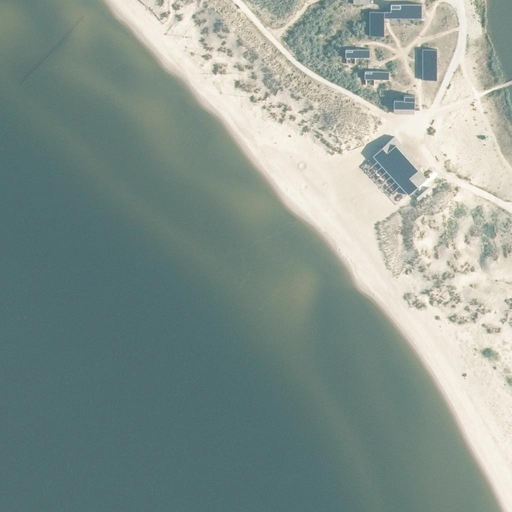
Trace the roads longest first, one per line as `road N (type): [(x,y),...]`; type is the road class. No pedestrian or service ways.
road 1 (track): [(511,212),(436,169),(401,116),(442,43),(444,0)]
road 2 (track): [(401,116),(295,64),(229,0)]
